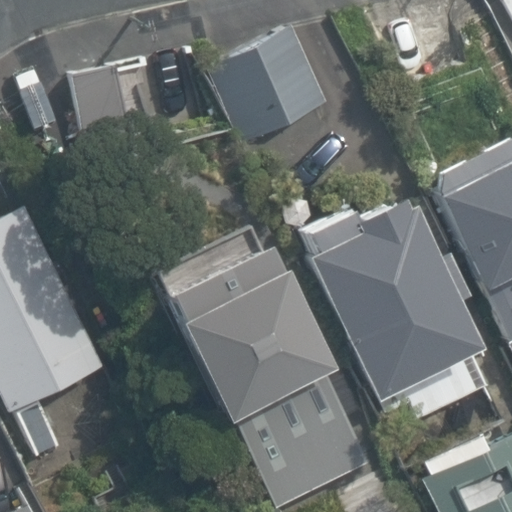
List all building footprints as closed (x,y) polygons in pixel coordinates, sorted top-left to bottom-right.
[(462,70),(445,0),(388,0),(364,6),(383,88),(462,70)] [(316,98),(279,23),(196,63),(233,138),(316,98)] [(113,63),(71,71),(83,134),(125,126),(113,63)] [(511,117),(410,172),(506,349),(510,347),(511,350),(511,117)] [(420,244),(389,183),(344,205),(336,190),(287,215),(295,230),(284,236),(360,388),(390,373),(401,395),(479,356),(446,291),(458,285),(434,237),(420,244)] [(95,360),(12,201),(0,207),(0,408),(0,409),(8,405),(33,454),(54,443),(29,395),(95,360)] [(264,246),(161,295),(223,423),(227,421),(268,507),(362,462),(320,374),(331,369),(282,268),(276,271),(264,246)] [(511,511),(511,415),(413,466),(436,511),(511,511)] [(0,511),(31,511),(24,497),(0,509),(0,511)]
